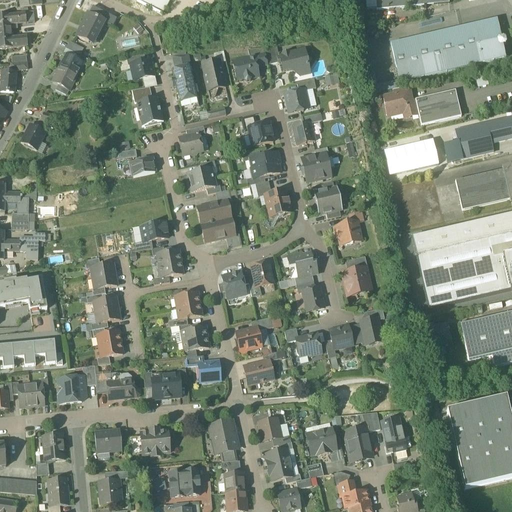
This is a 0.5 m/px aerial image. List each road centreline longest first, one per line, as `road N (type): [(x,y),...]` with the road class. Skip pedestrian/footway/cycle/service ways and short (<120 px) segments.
road 1 (residential): [(210,281),(184,241),(160,144),(174,131),(170,113)]
road 2 (residential): [(72,420),(237,406)]
road 3 (residential): [(0,142),(69,0)]
road 4 (residential): [(237,406),(210,281)]
